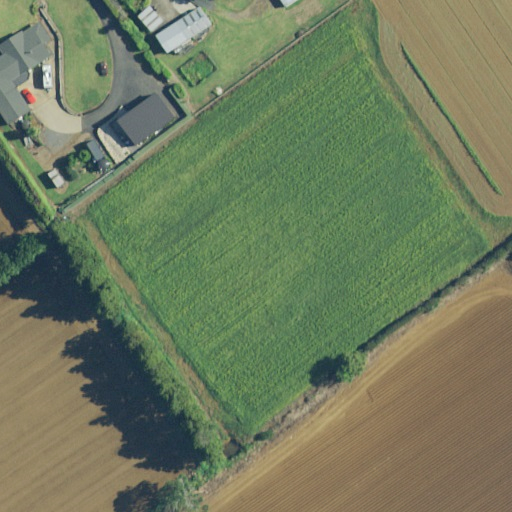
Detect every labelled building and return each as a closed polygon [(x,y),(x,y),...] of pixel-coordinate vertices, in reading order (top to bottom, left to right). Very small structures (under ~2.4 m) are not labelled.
[(164,19),(156,10),(150,3),(147,6),(138,14),(152,29),(164,19)] [(173,48),(188,38),(211,22),(200,5),(157,33),(169,51),(173,48)] [(0,107),(9,122),(32,108),(17,85),(33,75),(28,68),(51,53),(44,42),(52,38),(40,19),(24,30),(23,29),(21,30),(1,42),(0,43),(0,46),(4,53),(0,56),(0,107)] [(188,38),(173,48),(175,52),(191,42),(188,38)] [(158,77),(149,65),(130,78),(143,95),(153,88),(150,83),(158,77)] [(176,117),(158,93),(120,120),(138,145),(176,117)] [(49,172),(58,186),(65,181),(56,167),(49,172)]
